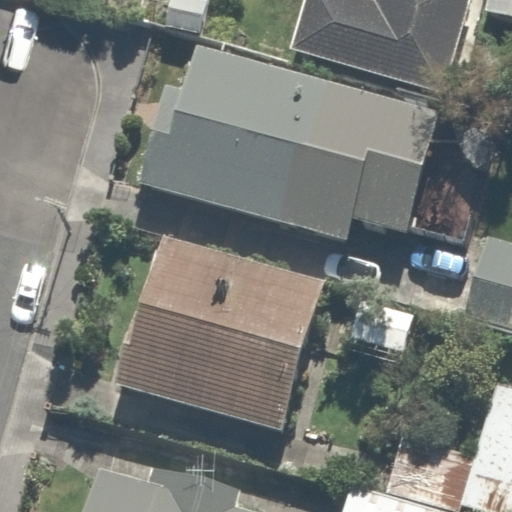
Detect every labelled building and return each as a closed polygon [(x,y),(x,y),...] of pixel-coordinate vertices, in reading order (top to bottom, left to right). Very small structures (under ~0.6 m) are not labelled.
[(479,0),(383,0),(382,6),(358,0),(313,0),(298,60),(453,100),(479,0)] [(511,0),(493,0),(490,23),(511,26),(511,0)] [(435,121),(188,60),(165,153),(134,145),(122,192),(358,250),(362,235),(404,245),(435,121)] [(340,290),(163,243),(122,397),(299,444),(340,290)] [(511,248),(491,244),(470,340),(511,349),(511,248)] [(357,299),(343,344),(410,366),(425,321),(357,299)] [(511,511),(511,392),(503,389),(463,510),(470,511),(511,511)] [(243,511),(246,500),(188,486),(183,507),(89,484),(82,511),(243,511)] [(427,511),(348,492),(343,511),(427,511)]
